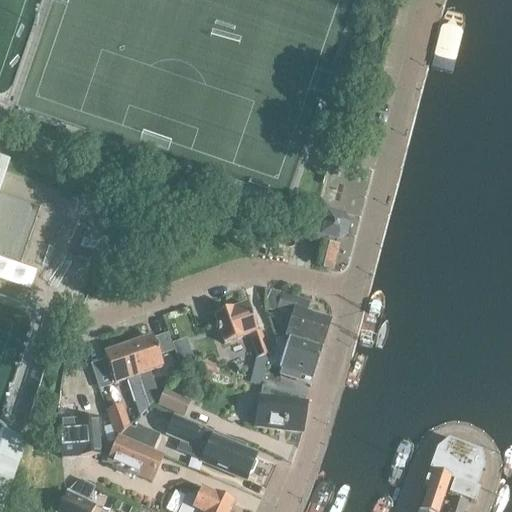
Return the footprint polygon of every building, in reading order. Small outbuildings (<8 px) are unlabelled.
[(0,260),(20,267),(40,211),(0,196),(0,191),(8,169),(0,166),(0,260)] [(113,217),(76,204),(72,214),(109,228),(113,217)] [(344,215),(325,210),(316,208),(309,235),(337,242),(339,234),(348,236),(350,225),(342,223),(344,215)] [(96,227),(87,224),(76,257),(99,265),(108,237),(94,232),(96,227)] [(290,340),(294,342),(322,348),(330,322),(306,314),(309,304),(282,296),(277,311),(293,316),(285,339),(290,341),(290,340)] [(269,357),(260,334),(256,336),(246,307),(233,312),(232,310),(214,317),(224,346),(243,339),(248,337),(257,360),(255,361),(249,385),(261,388),(269,357)] [(168,335),(152,341),(153,344),(157,342),(162,357),(174,353),(168,335)] [(151,340),(127,348),(138,379),(141,387),(148,409),(157,399),(148,375),(162,370),(153,344),(152,341),(151,340)] [(322,351),(322,348),(294,342),(290,340),(290,341),(280,372),(283,373),(281,378),(296,383),(297,377),(314,382),(317,372),(324,352),(322,351)] [(138,379),(127,348),(103,357),(114,388),(128,382),(131,391),(140,419),(149,410),(148,409),(141,387),(138,379)] [(304,402),(284,395),(261,391),(260,400),(258,400),(254,430),(301,436),(306,406),(304,406),(304,402)] [(164,392),(157,408),(184,420),(191,404),(164,392)] [(117,441),(118,440),(129,430),(129,429),(123,408),(107,414),(117,441)] [(164,437),(196,450),(198,443),(203,431),(172,418),(164,437)] [(60,425),(63,461),(102,458),(99,422),(60,425)] [(129,430),(118,440),(152,454),(159,438),(136,428),(135,432),(129,430)] [(214,436),(203,431),(198,443),(209,448),(202,465),(245,483),(247,477),(252,476),(256,467),(253,463),(255,457),(238,450),(237,445),(215,435),(214,436)] [(9,439),(2,437),(0,441),(0,511),(23,443),(16,441),(9,439)] [(152,454),(118,440),(107,466),(151,485),(163,459),(152,454)] [(429,474),(430,474),(450,482),(453,483),(449,496),(474,505),(479,491),(476,490),(483,469),(481,455),(448,442),(437,452),(429,474)] [(428,494),(422,511),(463,511),(466,507),(452,502),(449,508),(441,506),(450,482),(430,474),(423,493),(428,494)] [(187,499),(181,511),(231,511),(234,506),(202,492),(197,503),(187,499)] [(63,503),(58,511),(92,511),(95,507),(68,494),(64,501),(63,503)]
